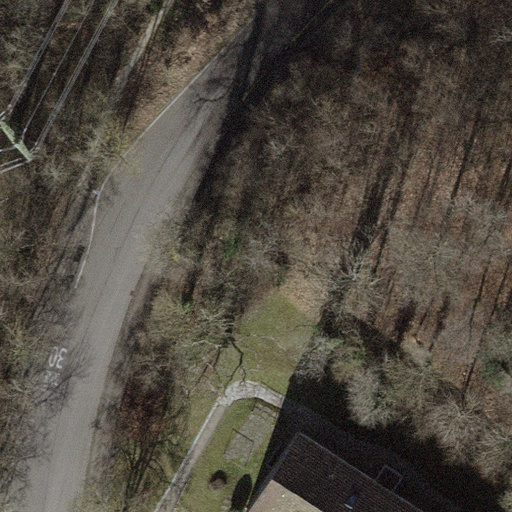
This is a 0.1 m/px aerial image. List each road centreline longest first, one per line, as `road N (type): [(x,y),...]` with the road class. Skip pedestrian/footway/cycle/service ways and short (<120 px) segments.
road 1 (residential): [(124,220),(48,511)]
road 2 (tertiary): [(315,0),(124,220)]
